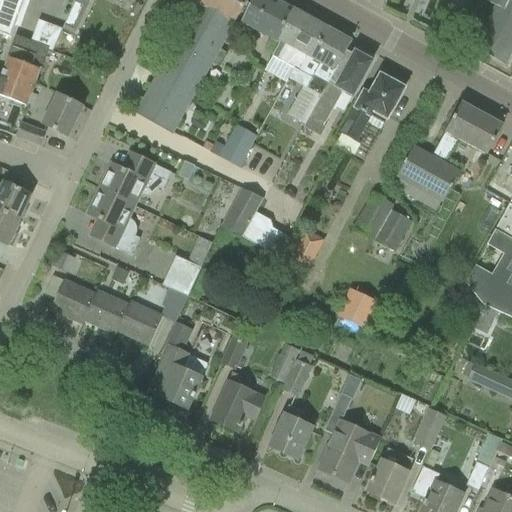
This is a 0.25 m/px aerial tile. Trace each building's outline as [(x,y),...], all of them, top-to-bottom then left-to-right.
[(0,0),(0,40),(2,37),(9,40),(14,28),(24,0),(0,0)] [(75,0),(62,30),(73,35),(89,0),(75,0)] [(167,0),(166,1),(191,15),(135,115),(171,135),(212,63),(218,67),(225,55),(219,51),(229,32),(247,0),(167,0)] [(280,31),(291,10),(271,0),(252,0),(239,25),(265,39),(278,46),(279,44),(276,43),(282,32),(280,31)] [(511,0),(478,0),(495,8),(472,51),(504,67),(511,50),(511,0)] [(271,60),(272,60),(296,74),(321,27),(291,10),(280,31),(282,32),(276,43),(279,44),(278,46),(271,60)] [(321,27),(296,74),(311,81),(305,91),(302,89),(287,118),(303,127),(302,129),(303,130),(345,53),(351,43),(321,27)] [(0,98),(26,108),(47,51),(14,39),(0,77),(0,98)] [(345,53),(303,130),(319,139),(325,128),(324,127),(332,112),(334,113),(343,96),(351,100),(371,63),(354,54),(352,57),(345,53)] [(401,85),(394,81),(390,83),(379,77),(368,97),(363,94),(353,111),(339,136),(354,145),(365,125),(366,125),(367,124),(380,131),(383,126),(394,108),(403,90),(401,89),(401,85)] [(67,139),(82,109),(56,96),(41,126),(67,139)] [(412,148),(403,165),(395,180),(421,194),(433,201),(441,205),(459,174),(443,165),(457,141),(486,157),(502,128),(460,105),(431,158),(412,148)] [(21,126),(16,139),(39,147),(44,134),(21,126)] [(235,129),(226,148),(244,159),(255,140),(235,129)] [(215,145),(210,155),(219,159),(224,149),(215,145)] [(110,166),(98,191),(133,208),(140,195),(143,196),(146,196),(150,196),(153,194),(155,192),(156,189),(162,192),(170,175),(129,155),(128,156),(139,161),(132,176),(110,166)] [(472,193),(489,204),(496,193),(478,183),(472,193)] [(0,184),(0,213),(18,222),(30,197),(3,184),(2,185),(0,184)] [(220,226),(242,238),(255,214),(262,200),(241,189),(220,226)] [(89,237),(89,238),(130,258),(139,240),(133,238),(134,234),(134,231),(133,228),(132,225),(129,222),(127,221),(133,208),(98,191),(86,216),(108,227),(101,242),(89,237)] [(351,232),(393,255),(410,224),(390,213),(392,208),(370,197),(351,232)] [(511,208),(508,206),(495,232),(511,241),(511,240),(511,208)] [(464,230),(474,236),(486,217),(476,211),(464,230)] [(13,235),(18,222),(0,213),(0,244),(7,248),(7,246),(11,247),(16,237),(13,235)] [(255,214),(242,238),(241,239),(279,260),(290,240),(272,230),(270,223),(255,214)] [(324,242),(302,230),(283,266),(305,278),(324,242)] [(465,285),(468,289),(481,306),(496,313),(511,320),(511,241),(495,232),(486,247),(502,256),(490,276),(475,267),(465,285)] [(73,261),(58,254),(52,268),(67,275),(73,261)] [(161,287),(187,299),(200,269),(174,258),(161,287)] [(117,268),(111,280),(123,286),(129,274),(117,268)] [(63,282),(49,311),(82,326),(84,322),(95,297),(63,282)] [(95,297),(84,322),(115,337),(117,333),(128,308),(97,294),(95,297)] [(169,301),(164,313),(175,318),(184,299),(172,294),(169,301)] [(338,319),(356,328),(368,302),(350,294),(338,319)] [(128,308),(117,333),(148,347),(161,319),(130,304),(128,308)] [(496,313),(481,306),(471,330),(486,337),(496,313)] [(220,366),(233,372),(244,346),(231,340),(220,366)] [(162,362),(154,380),(165,385),(159,399),(186,411),(191,400),(192,400),(193,398),(194,396),(193,396),(200,381),(199,381),(206,366),(186,357),(187,357),(181,354),(168,349),(162,362)] [(298,353),(294,363),(281,392),(295,398),(308,369),(307,369),(311,359),(298,353)] [(511,385),(466,364),(461,376),(468,379),(467,381),(511,402),(511,385)] [(231,375),(218,404),(210,422),(236,434),(246,411),(256,416),(263,402),(240,391),(245,382),(231,375)] [(331,413),(322,432),(333,437),(339,424),(340,425),(343,418),(351,400),(339,395),(331,413)] [(287,408),(277,431),(268,449),(297,462),(311,430),(296,423),(300,414),(287,408)] [(444,418),(430,411),(414,445),(428,452),(444,418)] [(333,437),(326,453),(318,471),(347,484),(357,462),(368,467),(379,443),(340,425),(339,424),(333,437)] [(475,464),(464,487),(477,493),(488,470),(497,453),(501,444),(499,444),(501,441),(487,435),(474,463),(475,464)] [(511,449),(501,444),(497,453),(510,459),(511,454),(511,449)] [(371,484),(366,494),(393,506),(407,475),(406,474),(412,461),(388,451),(375,481),(371,479),(369,483),(371,484)] [(424,506),(422,505),(421,507),(423,507),(420,511),(455,511),(462,497),(435,485),(438,477),(421,469),(410,495),(425,502),(424,506)] [(511,511),(511,502),(511,501),(511,499),(507,497),(506,499),(491,493),(482,511),(511,511)]
